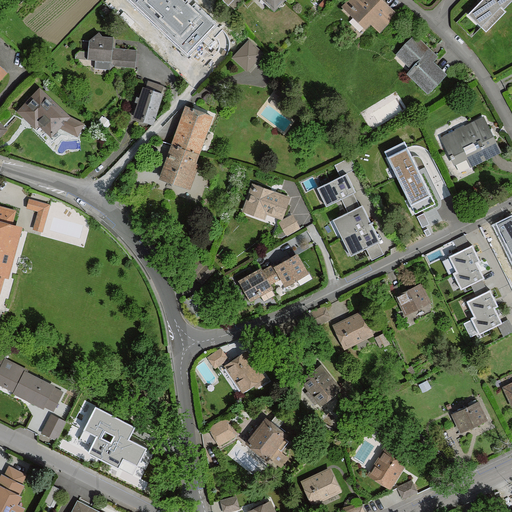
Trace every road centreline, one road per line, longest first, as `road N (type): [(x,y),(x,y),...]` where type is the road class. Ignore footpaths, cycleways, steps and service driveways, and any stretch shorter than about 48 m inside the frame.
road 1 (residential): [(181,347),(295,310),(493,212)]
road 2 (residential): [(181,347),(163,286),(118,220),(69,186),(0,164)]
road 3 (residential): [(155,511),(0,431)]
road 4 (residential): [(194,511),(181,347)]
road 5 (residential): [(430,21),(484,78),(511,127)]
